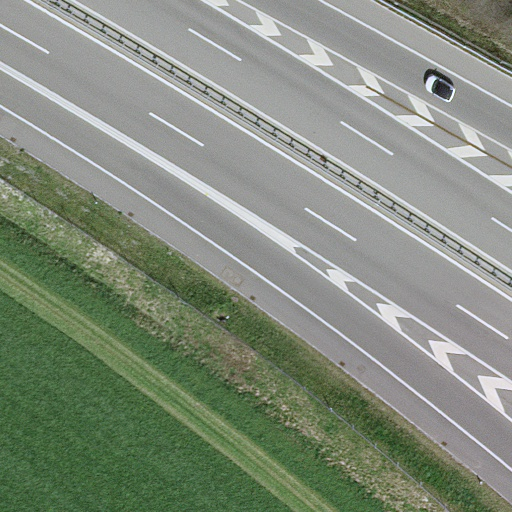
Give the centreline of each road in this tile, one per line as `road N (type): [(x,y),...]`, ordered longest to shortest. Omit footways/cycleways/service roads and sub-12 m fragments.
road 1 (motorway): [(0,61),(255,246),(511,449)]
road 2 (motorway): [(0,25),(511,342)]
road 3 (motorway): [(511,232),(138,0)]
road 4 (motorway): [(511,130),(252,0)]
